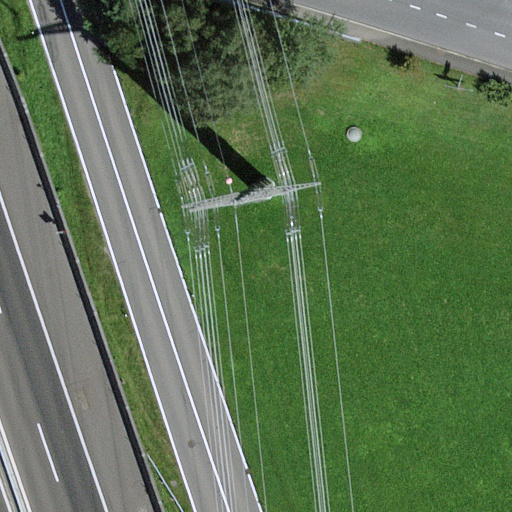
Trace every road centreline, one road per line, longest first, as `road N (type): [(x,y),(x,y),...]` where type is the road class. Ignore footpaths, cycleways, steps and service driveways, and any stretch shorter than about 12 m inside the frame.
road 1 (primary): [(59,0),(227,511)]
road 2 (motorway): [(78,511),(0,282)]
